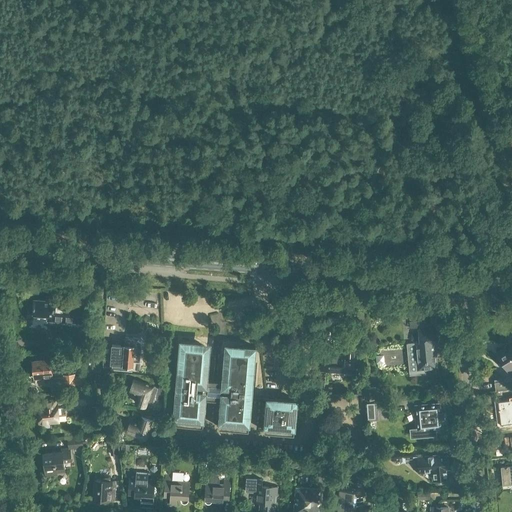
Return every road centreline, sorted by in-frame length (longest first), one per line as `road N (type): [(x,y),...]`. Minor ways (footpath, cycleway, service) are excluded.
road 1 (primary): [(0,247),(460,282)]
road 2 (residential): [(479,511),(460,282)]
road 3 (residential): [(14,511),(0,365)]
